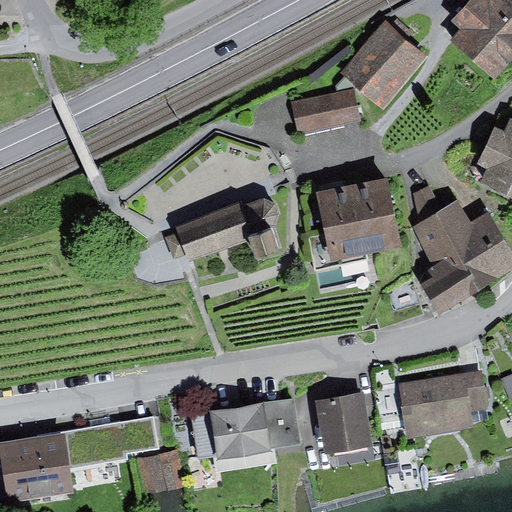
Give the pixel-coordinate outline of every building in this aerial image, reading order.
[(467,33),(453,49),(493,82),(511,59),(511,0),(502,0),(499,5),(492,0),(483,0),(461,27),(467,33)] [(389,24),(347,71),(383,102),(425,55),(389,24)] [(353,90),(292,102),(298,132),(359,120),(353,90)] [(511,127),(508,137),(495,131),(480,164),(491,169),(483,185),(511,197),(511,127)] [(387,181),(318,195),(332,261),(401,247),(387,181)] [(432,185),(421,190),(482,292),(484,290),(511,271),(511,250),(489,213),(472,223),(457,201),(445,209),(432,185)] [(482,292),(421,190),(414,193),(421,223),(414,227),(433,267),(427,270),(432,278),(421,286),(439,317),(482,292)] [(240,204),(176,228),(179,235),(167,239),(174,258),(186,253),(190,262),(248,240),(256,260),(279,251),(270,228),(274,226),(279,217),(275,206),(265,201),(242,209),(240,204)] [(483,373),(400,386),(409,439),(475,429),(472,413),(489,411),(483,373)] [(511,374),(502,379),(511,403),(511,374)] [(364,394),(316,401),(324,456),(373,448),(364,394)] [(293,397),(188,412),(196,462),(215,459),(217,470),(276,462),(274,449),(301,445),(293,397)] [(30,438),(0,442),(0,481),(1,481),(5,505),(73,494),(69,468),(127,460),(126,453),(157,448),(153,419),(102,427),(30,438)] [(386,452),(389,475),(402,474),(399,451),(386,452)] [(177,452),(139,460),(147,496),(184,488),(177,452)]
